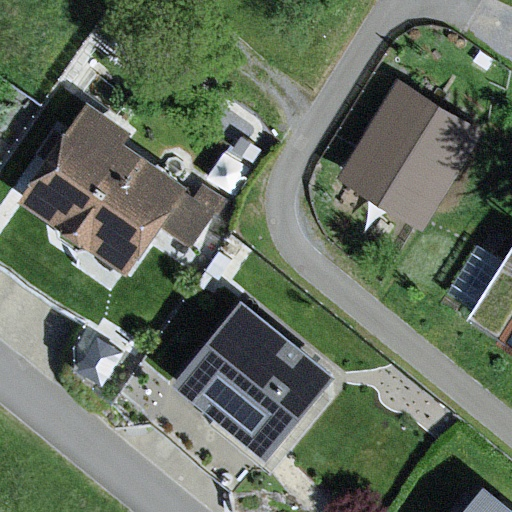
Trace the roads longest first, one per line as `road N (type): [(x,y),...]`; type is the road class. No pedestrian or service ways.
road 1 (residential): [(395,0),(285,177),(281,224),(310,260),(511,424)]
road 2 (residential): [(174,511),(0,368)]
